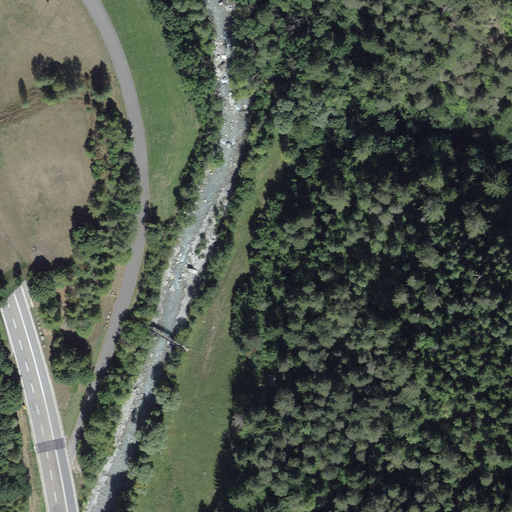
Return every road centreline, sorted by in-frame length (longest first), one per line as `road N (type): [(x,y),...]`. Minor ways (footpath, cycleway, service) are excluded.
road 1 (unclassified): [(53,511),(121,308),(142,210),(128,95),(91,0)]
road 2 (primary): [(61,511),(0,271)]
